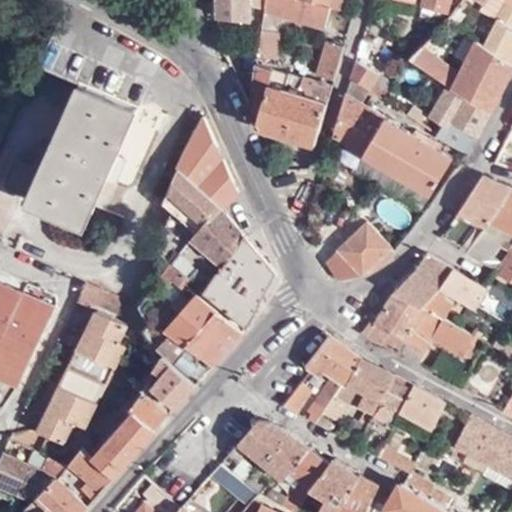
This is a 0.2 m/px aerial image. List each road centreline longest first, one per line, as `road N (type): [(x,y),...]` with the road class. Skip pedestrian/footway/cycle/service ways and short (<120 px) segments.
road 1 (residential): [(511,98),(402,261),(320,303)]
road 2 (residential): [(303,283),(212,86),(176,51)]
road 3 (residential): [(0,261),(63,297),(0,436)]
road 4 (residential): [(387,481),(216,380)]
road 5 (residential): [(345,329),(511,424)]
road 6 (residential): [(97,511),(216,380)]
road 7 (residential): [(216,380),(303,283)]
